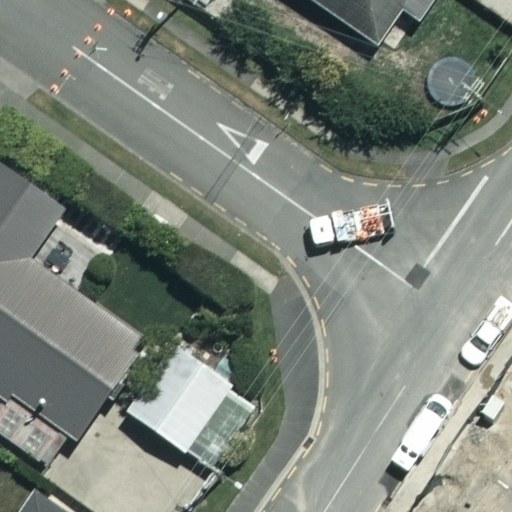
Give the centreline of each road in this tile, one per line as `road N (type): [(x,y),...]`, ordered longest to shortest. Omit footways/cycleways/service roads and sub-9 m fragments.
road 1 (residential): [(452,317),(10,0)]
road 2 (residential): [(452,317),(325,511)]
